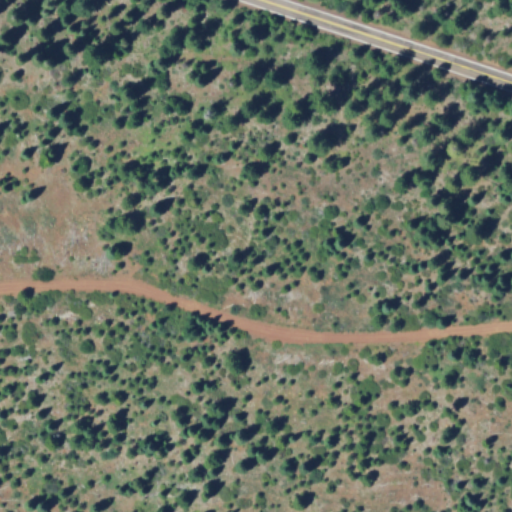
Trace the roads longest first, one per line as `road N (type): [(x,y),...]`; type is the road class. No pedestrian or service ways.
road 1 (track): [(0,287),(112,281),(274,333),(331,339),(511,326)]
road 2 (secondary): [(511,80),(270,0)]
